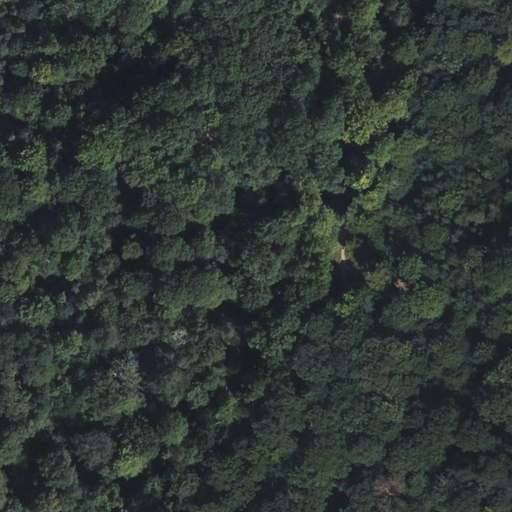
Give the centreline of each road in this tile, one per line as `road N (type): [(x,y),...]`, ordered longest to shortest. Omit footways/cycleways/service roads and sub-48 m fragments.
road 1 (track): [(0,113),(341,267)]
road 2 (track): [(88,511),(341,267)]
road 3 (track): [(341,267),(338,0)]
road 4 (track): [(340,511),(341,267)]
road 5 (track): [(341,267),(511,96)]
road 6 (track): [(341,267),(511,343)]
